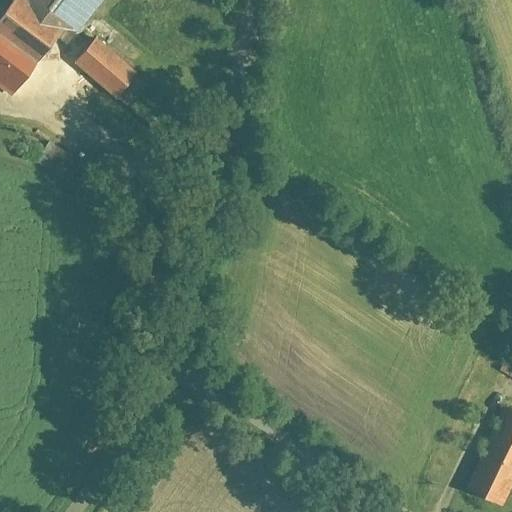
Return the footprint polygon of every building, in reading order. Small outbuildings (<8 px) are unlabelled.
[(0,91),(7,97),(47,40),(61,50),(96,0),(15,0),(9,9),(0,2),(0,91)] [(91,38),(69,66),(120,108),(143,80),(91,38)] [(46,148),(34,169),(61,184),(73,164),(46,148)] [(511,355),(505,352),(493,375),(511,385),(511,355)] [(511,417),(499,411),(460,489),(499,509),(511,483),(511,417)]
